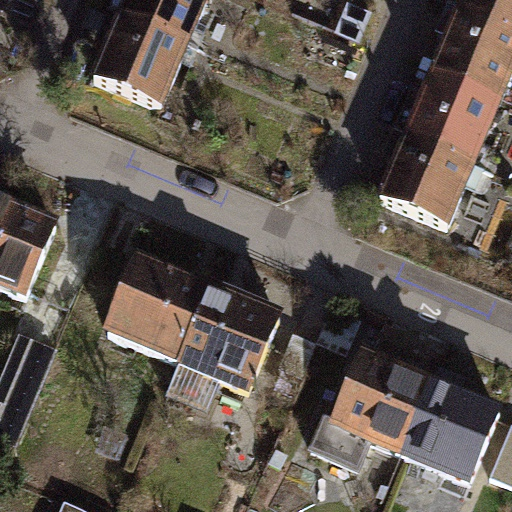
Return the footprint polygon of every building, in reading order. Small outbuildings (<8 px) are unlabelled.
[(225,0),(135,0),(125,25),(202,57),(206,47),(225,0)] [(511,0),(468,0),(462,16),(511,37),(511,0)] [(511,96),(511,37),(462,16),(435,79),(507,109),(511,96)] [(202,57),(125,25),(98,88),(176,120),(197,70),(202,57)] [(507,109),(435,79),(409,142),(480,172),(507,109)] [(480,172),(409,142),(383,205),(454,235),(480,172)] [(0,288),(37,304),(67,232),(0,204),(0,288)] [(119,341),(189,370),(219,298),(149,269),(119,341)] [(189,370),(259,399),(289,327),(219,298),(189,370)] [(63,359),(27,344),(0,406),(0,407),(12,413),(0,441),(0,443),(23,453),(63,359)] [(385,448),(414,460),(444,388),(374,359),(344,431),(336,428),(326,451),(376,471),(385,448)] [(414,460),(484,489),(511,422),(511,416),(471,400),(477,386),(450,374),(444,388),(414,460)] [(511,461),(501,488),(511,492),(511,461)]
